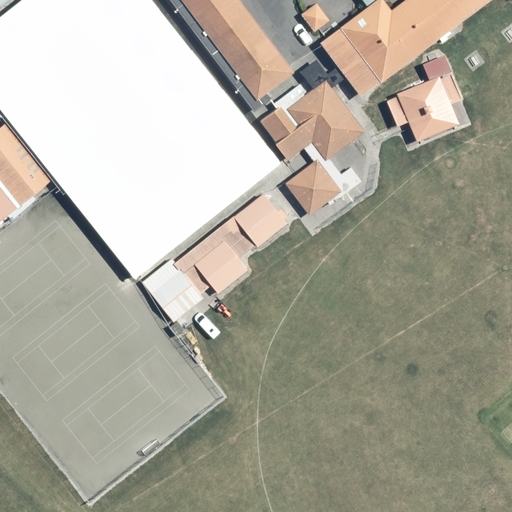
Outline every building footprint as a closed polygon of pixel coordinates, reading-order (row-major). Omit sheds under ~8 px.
[(271,156),(156,0),(0,0),(0,54),(143,250),(271,156)] [(308,47),(274,0),(191,0),(254,86),(308,47)] [(469,0),(328,0),(321,5),(369,72),(469,0)] [(326,54),(262,103),(290,141),(315,122),(329,141),(369,111),(326,54)] [(463,99),(446,55),(425,63),(432,80),(386,97),(398,126),(409,122),(416,141),(471,120),(463,99)] [(56,163),(9,98),(0,104),(0,180),(11,196),(56,163)] [(323,140),(292,163),(313,192),(344,168),(323,140)] [(301,208),(271,167),(141,261),(171,302),(301,208)]
